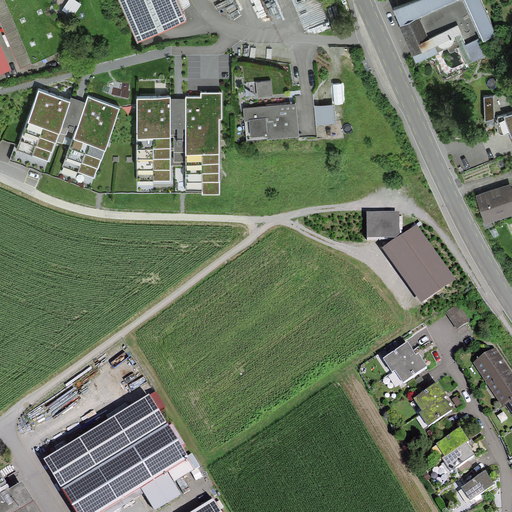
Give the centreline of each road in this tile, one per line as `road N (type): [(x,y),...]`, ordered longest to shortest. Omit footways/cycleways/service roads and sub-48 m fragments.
road 1 (track): [(0,419),(267,222)]
road 2 (track): [(267,222),(87,214),(0,180)]
road 3 (residential): [(438,327),(498,451),(507,511)]
road 4 (residential): [(379,33),(351,41),(242,33),(207,17),(200,0)]
road 5 (secondary): [(379,33),(451,193)]
road 6 (track): [(482,288),(425,217),(384,193)]
road 7 (secondary): [(451,193),(511,304)]
road 8 (track): [(267,222),(354,207),(384,193)]
